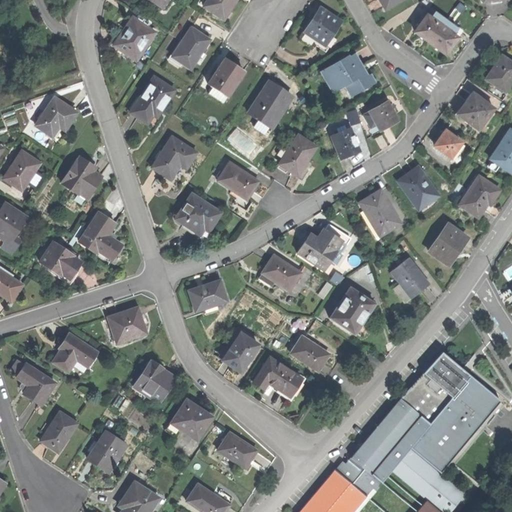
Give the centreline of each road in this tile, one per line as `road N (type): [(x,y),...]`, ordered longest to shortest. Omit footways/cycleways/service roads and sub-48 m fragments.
road 1 (residential): [(448,84),(400,150),(257,240),(158,279)]
road 2 (residential): [(158,279),(85,57),(90,0)]
road 3 (residential): [(470,275),(310,460)]
road 4 (residential): [(310,460),(201,375),(179,341),(158,279)]
road 5 (residential): [(158,279),(0,329)]
road 6 (residential): [(448,84),(379,37),(355,0)]
